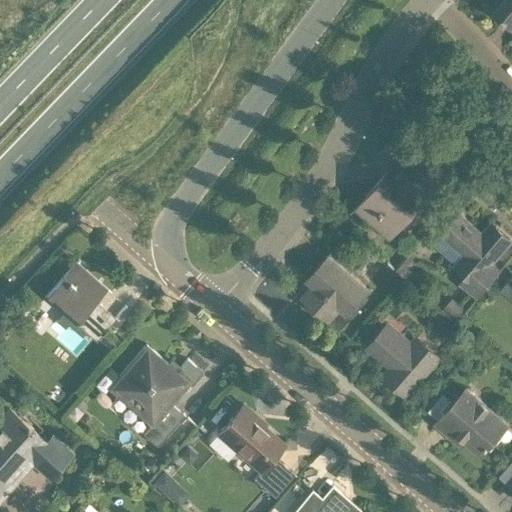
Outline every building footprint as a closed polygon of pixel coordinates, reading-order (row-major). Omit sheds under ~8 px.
[(511,0),(502,0),(493,11),(511,27),(511,0)] [(410,234),(409,218),(417,209),(397,192),(417,170),(409,163),(421,150),(398,131),(383,148),(405,167),(389,184),(382,178),(355,208),(391,239),(395,234),(410,234)] [(459,215),(446,230),(440,237),(461,254),(451,266),(464,276),(459,283),(477,298),(499,272),(490,264),(511,241),(491,223),(482,235),(459,215)] [(370,258),(370,259),(374,263),(380,256),(375,252),(369,258),(370,258)] [(404,275),(418,260),(411,253),(397,268),(404,275)] [(340,309),(346,314),(367,289),(328,255),(315,270),(321,275),(301,298),(329,321),(340,309)] [(78,259),(64,279),(47,301),(62,313),(55,321),(64,329),(67,325),(92,346),(116,318),(94,299),(104,287),(77,264),(79,260),(78,259)] [(511,276),(501,288),(500,289),(511,299),(511,276)] [(456,318),(464,309),(452,298),(443,307),(456,318)] [(410,341),(389,322),(367,347),(398,374),(390,383),(406,397),(441,356),(416,334),(410,341)] [(146,344),(133,360),(108,388),(116,395),(117,394),(131,407),(130,408),(146,421),(147,420),(151,424),(142,433),(156,445),(183,415),(170,403),(182,388),(185,391),(189,386),(187,384),(188,383),(191,385),(202,373),(187,359),(176,371),(146,344)] [(509,422),(468,386),(436,423),(450,435),(454,431),(481,454),(509,422)] [(0,415),(0,498),(32,463),(50,478),(68,458),(9,405),(0,415)] [(273,456),(284,444),(240,406),(216,434),(258,470),(252,477),(274,496),(293,474),(273,456)] [(152,472),(160,463),(157,459),(146,460),(144,465),(152,472)] [(159,490),(170,478),(163,471),(152,483),(159,490)] [(311,489),(298,504),(291,511),(351,511),(344,505),(349,500),(332,485),(321,498),(311,489)]
